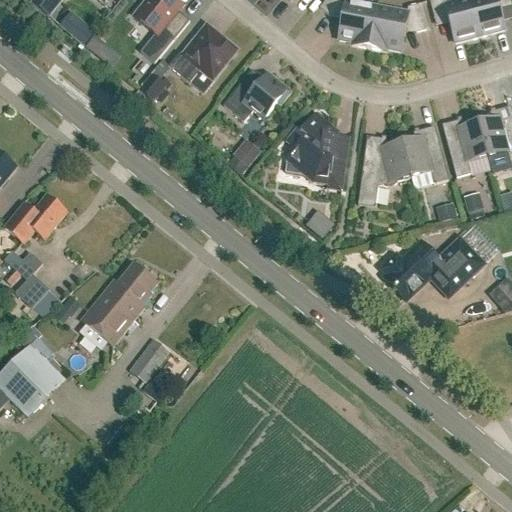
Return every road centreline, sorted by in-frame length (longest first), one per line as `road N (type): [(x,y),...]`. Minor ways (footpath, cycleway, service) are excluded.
road 1 (tertiary): [(511,470),(0,51)]
road 2 (residential): [(511,62),(406,94),(342,88),(230,0)]
